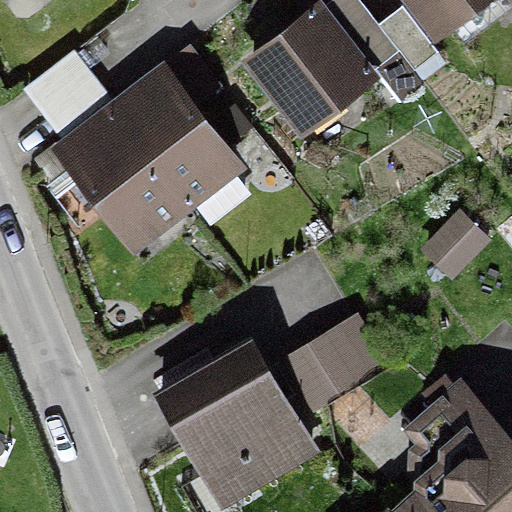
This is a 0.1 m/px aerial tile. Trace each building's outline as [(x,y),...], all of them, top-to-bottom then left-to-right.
[(371,76),(314,0),(308,0),(236,53),(295,132),(371,76)] [(357,0),(329,0),(322,6),(384,87),(425,56),(393,14),(377,25),(357,0)] [(469,0),(405,0),(428,30),(469,0)] [(69,50),(19,89),(51,131),(101,93),(69,50)] [(99,104),(175,207),(235,163),(160,60),(99,104)] [(175,207),(99,104),(47,142),(122,245),(175,207)] [(484,242),(454,212),(418,248),(448,278),(484,242)] [(352,312),(270,359),(301,415),(384,369),(352,312)] [(244,334),(148,389),(215,506),(311,451),(244,334)] [(425,462),(369,511),(511,511),(511,441),(452,374),(393,426),(425,462)]
